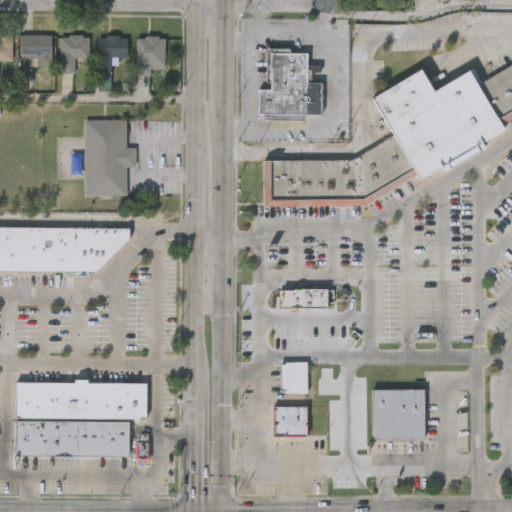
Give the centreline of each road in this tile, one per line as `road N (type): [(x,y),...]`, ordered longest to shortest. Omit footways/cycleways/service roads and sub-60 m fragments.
road 1 (secondary): [(190,0),(187,511)]
road 2 (secondary): [(220,511),(223,0)]
road 3 (residential): [(0,1),(330,0)]
road 4 (secondary): [(187,511),(9,511)]
road 5 (secondary): [(354,510),(220,511)]
road 6 (secondary): [(484,509),(354,510)]
